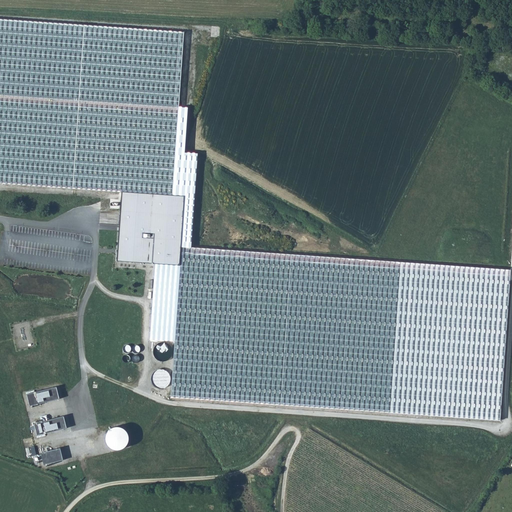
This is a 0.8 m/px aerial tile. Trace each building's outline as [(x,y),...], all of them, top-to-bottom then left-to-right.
[(184,196),(121,192),(117,261),(155,264),(179,266),(180,252),(184,196)] [(509,301),(511,270),(421,263),(421,270),(443,271),(446,273),(450,273),(450,275),(455,276),(462,280),(468,280),(468,281),(471,281),(471,288),(474,283),(476,284),(478,285),(480,281),(479,286),(483,286),(484,284),(487,284),(491,287),(496,287),(495,290),(502,294),(502,301),(505,302),(506,300),(506,306),(509,301)] [(56,387),(26,394),(29,406),(59,399),(56,387)] [(64,416),(33,424),(36,436),(67,428),(64,416)] [(112,451),(116,450),(120,449),(123,446),(124,442),(124,438),(123,435),(121,431),(118,429),(114,428),(110,428),(107,429),(104,432),(102,435),(102,438),(102,442),(103,445),(105,448),(109,450),(112,451)] [(60,448),(41,453),(44,465),(63,460),(60,448)]
